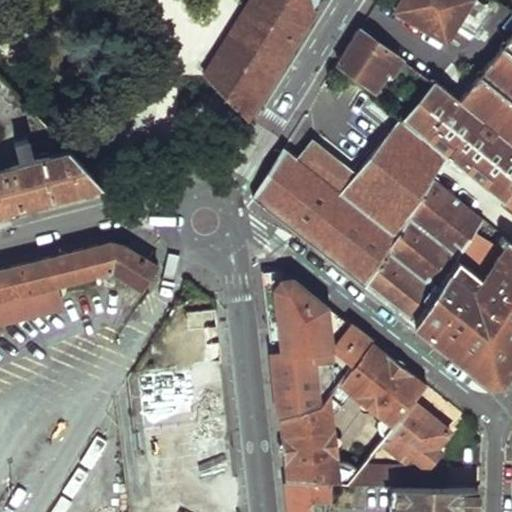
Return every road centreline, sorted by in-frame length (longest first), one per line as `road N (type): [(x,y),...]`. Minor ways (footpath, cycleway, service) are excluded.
road 1 (residential): [(205,220),(261,232),(491,416)]
road 2 (residential): [(263,511),(236,281),(205,220)]
road 3 (residential): [(205,220),(349,0)]
road 4 (residential): [(0,242),(133,213),(205,220)]
